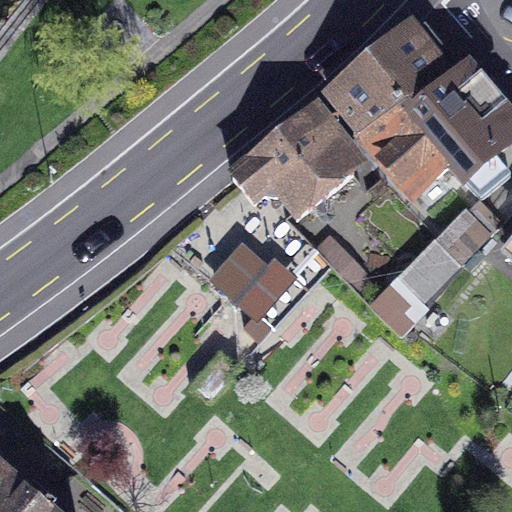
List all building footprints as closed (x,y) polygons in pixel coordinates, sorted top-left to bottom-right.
[(410,35),(331,103),(360,138),(396,107),(408,121),(451,84),(410,35)] [(451,84),(408,121),(451,170),(480,204),(508,180),(494,163),(511,146),(511,126),(465,72),(451,84)] [(396,107),(360,138),(415,201),(451,170),(408,121),(396,107)] [(367,169),(319,111),(233,181),(240,190),(254,207),(272,193),(298,225),(367,169)] [(483,209),(445,246),(466,268),(504,230),(483,209)] [(463,270),(439,249),(408,286),(432,306),(463,270)] [(267,276),(243,256),(217,286),(241,306),(267,276)] [(39,511),(0,477),(0,511),(39,511)]
